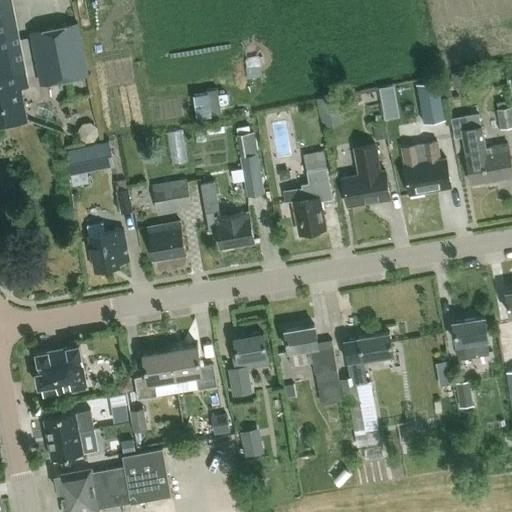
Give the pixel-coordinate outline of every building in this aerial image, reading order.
[(22,89),(29,88),(13,0),(0,0),(0,122),(27,118),(22,89)] [(30,31),(41,83),(90,73),(79,20),(30,31)] [(474,68),(451,72),(453,84),(476,80),(474,68)] [(437,79),(418,83),(425,122),(445,118),(437,79)] [(322,116),(341,113),(337,96),(319,100),(322,116)] [(511,105),(497,108),(501,128),(511,125),(511,105)] [(486,146),(482,124),(480,110),(451,115),(454,135),(463,133),(467,156),(472,182),(511,175),(511,160),(509,142),(489,145),(489,146),(486,146)] [(91,122),(83,123),(79,130),(80,138),(86,141),(94,140),(99,134),(98,127),(91,122)] [(236,134),(248,194),(269,190),(264,164),(261,165),(254,131),(236,134)] [(381,169),(378,152),(376,140),(355,144),(360,172),(343,175),(347,203),(390,196),(385,169),(381,169)] [(425,189),(451,184),(446,156),(440,157),(437,140),(422,142),(425,160),(420,161),(417,143),(401,146),(405,164),(404,164),(409,193),(425,190),(425,189)] [(109,141),(65,150),(70,173),(114,164),(109,141)] [(322,198),(333,196),(324,149),(304,153),(310,181),(303,182),(303,186),(300,187),(302,197),(292,199),(296,215),(298,214),(302,233),(326,228),(322,209),(324,208),(322,198)] [(187,178),(153,183),(157,208),(191,203),(187,178)] [(133,209),(129,187),(117,189),(121,212),(133,209)] [(220,246),(256,241),(251,210),(215,216),(220,246)] [(153,258),(187,253),(182,220),(148,225),(153,258)] [(120,264),(119,260),(129,259),(125,229),(90,234),(95,268),(120,264)] [(461,357),(489,352),(486,337),(488,337),(485,316),(454,321),(457,342),(458,342),(461,357)] [(287,329),(290,350),(293,363),(314,360),(316,372),(338,368),(333,340),(318,342),(315,325),(287,329)] [(359,336),(359,338),(346,340),(351,375),(340,377),(344,403),(350,402),(356,445),(381,441),(379,426),(371,380),(367,381),(363,356),(393,352),(390,332),(359,336)] [(235,338),(236,344),(232,345),(236,365),(228,367),(233,395),(252,391),(248,366),(269,363),(264,333),(235,338)] [(45,394),(87,387),(80,344),(66,347),(66,346),(50,348),(51,350),(38,352),(41,371),(38,372),(40,385),(43,384),(45,394)] [(170,349),(177,389),(198,386),(199,387),(217,384),(213,364),(202,366),(198,344),(170,349)] [(157,394),(157,393),(177,389),(170,349),(144,353),(148,375),(136,377),(139,397),(157,394)] [(131,377),(123,378),(119,385),(120,392),(133,390),(131,377)] [(472,383),(456,385),(460,407),(475,405),(472,383)] [(144,408),(130,411),(132,420),(134,431),(147,428),(144,408)] [(46,418),(49,436),(79,431),(79,430),(94,427),(90,409),(46,418)] [(232,418),(219,420),(222,433),(235,431),(232,418)] [(257,429),(240,432),(245,455),(262,452),(257,429)] [(84,453),(79,431),(49,436),(54,458),(84,453)] [(120,453),(134,450),(132,439),(118,441),(120,453)] [(93,471),(92,468),(57,474),(59,490),(62,489),(65,511),(77,511),(99,508),(99,505),(171,493),(163,447),(123,454),(125,465),(93,471)]
